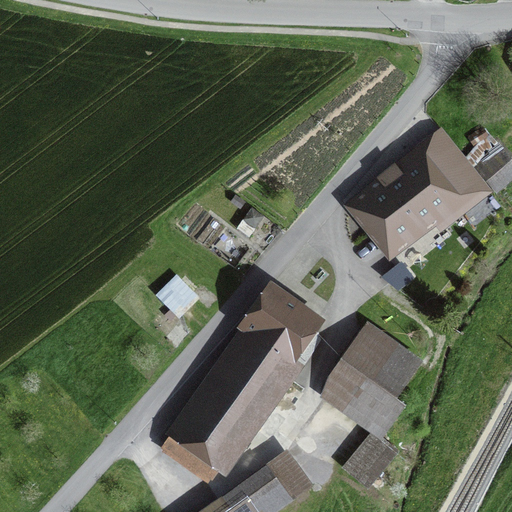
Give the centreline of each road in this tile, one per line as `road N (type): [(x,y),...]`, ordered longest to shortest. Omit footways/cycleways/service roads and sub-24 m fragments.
road 1 (residential): [(58,511),(414,97),(436,60),(447,17)]
road 2 (residential): [(447,17),(153,0)]
